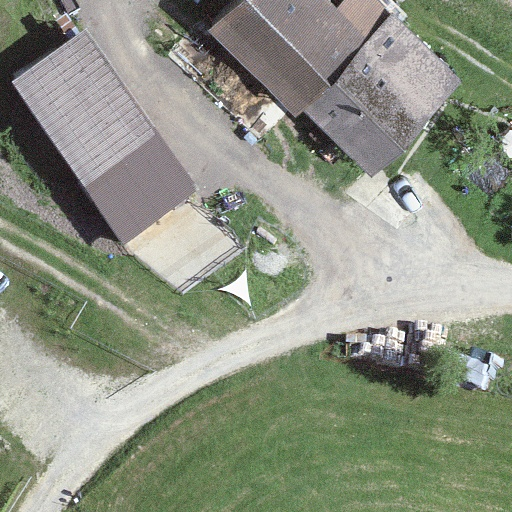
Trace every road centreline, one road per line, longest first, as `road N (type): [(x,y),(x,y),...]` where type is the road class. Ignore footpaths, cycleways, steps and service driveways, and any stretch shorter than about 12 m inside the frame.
road 1 (track): [(44,511),(109,428),(205,367),(388,279)]
road 2 (track): [(110,0),(130,56),(191,124),(388,279)]
road 3 (unclassified): [(388,279),(511,285)]
